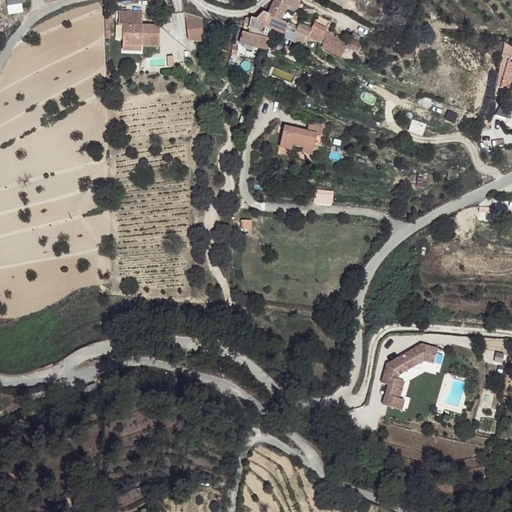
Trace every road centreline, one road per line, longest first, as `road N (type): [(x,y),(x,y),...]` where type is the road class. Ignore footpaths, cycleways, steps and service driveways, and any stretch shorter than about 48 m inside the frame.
road 1 (unclassified): [(214,359),(302,401),(330,399),(352,386),(373,260),(423,223),(511,178)]
road 2 (unclassified): [(0,376),(20,382),(147,340),(214,359)]
road 3 (unclassified): [(318,465),(250,438),(227,511)]
road 4 (unclassified): [(214,359),(318,465)]
road 5 (unclassified): [(98,0),(42,13),(15,35),(0,62)]
